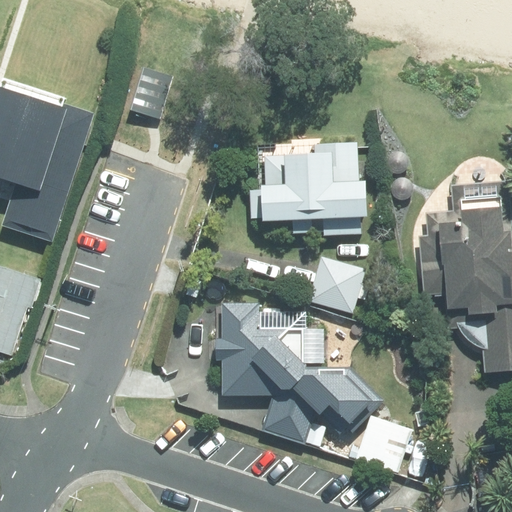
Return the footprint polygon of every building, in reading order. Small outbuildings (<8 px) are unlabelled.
[(140,67),(128,106),(159,116),(171,77),(140,67)] [(96,109),(67,100),(69,92),(7,72),(5,77),(0,75),(0,172),(20,179),(6,220),(55,236),(96,109)] [(264,180),(258,181),(259,188),(247,188),(249,215),(290,213),(291,230),(311,229),(310,213),(365,210),(363,175),(357,175),(355,141),(313,143),(314,148),(283,150),(282,153),(263,154),(264,180)] [(450,183),(451,209),(425,211),(426,234),(418,234),(422,293),(442,292),(445,326),(457,325),(461,332),(467,338),(474,343),(482,346),(484,377),(511,375),(511,225),(508,180),(450,183)] [(359,280),(363,268),(321,255),(307,298),(351,311),(356,295),(365,298),(370,283),(359,280)] [(0,262),(0,346),(14,352),(41,277),(0,262)] [(269,392),(261,428),(302,443),(314,408),(316,410),(327,398),(346,418),(375,389),(351,366),(304,366),(304,310),(258,310),(257,300),(220,300),(220,336),(213,336),(213,357),(220,357),(220,393),(269,392)] [(355,455),(397,470),(407,443),(418,446),(424,432),(370,412),(355,455)]
